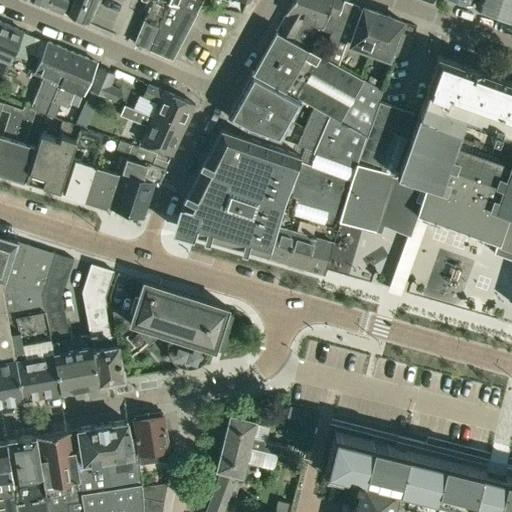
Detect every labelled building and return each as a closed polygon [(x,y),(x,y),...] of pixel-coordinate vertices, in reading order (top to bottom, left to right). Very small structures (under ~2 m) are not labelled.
[(34,0),(62,12),(67,0),(34,0)] [(88,23),(97,0),(74,0),(68,14),(68,15),(88,23)] [(168,1),(168,0),(149,0),(151,1),(146,14),(134,42),(149,49),(167,6),(166,5),(167,3),(167,1),(168,1)] [(168,0),(168,1),(179,6),(180,4),(196,11),(202,0),(168,0)] [(338,16),(343,0),(292,0),(286,11),(285,12),(276,29),(275,29),(296,40),(308,19),(322,27),(332,31),(338,16)] [(338,64),(359,5),(345,0),(343,0),(338,16),(332,31),(324,56),(338,64)] [(511,0),(476,0),(475,5),(511,18),(511,0)] [(197,11),(196,11),(180,4),(179,6),(168,1),(167,1),(167,3),(166,5),(167,6),(149,49),(172,58),(197,11)] [(369,51),(383,14),(363,6),(349,44),(369,51)] [(383,14),(369,51),(389,58),(402,21),(383,14)] [(0,83),(3,77),(21,29),(0,20),(0,53),(2,55),(0,60),(0,83)] [(324,56),(296,40),(275,29),(252,71),(303,99),(314,105),(329,114),(366,135),(378,101),(382,89),(338,64),(324,56)] [(413,35),(403,32),(401,37),(411,41),(413,35)] [(401,37),(399,43),(409,46),(411,41),(401,37)] [(43,75),(30,107),(35,109),(47,113),(72,51),(48,41),(35,71),(43,75)] [(399,43),(397,48),(407,52),(409,46),(399,43)] [(397,48),(395,54),(405,57),(407,52),(397,48)] [(83,93),(96,61),(72,51),(47,113),(54,115),(59,103),(68,107),(75,90),(83,93)] [(511,81),(511,80),(509,80),(481,70),(482,69),(467,64),(467,65),(440,55),(438,54),(437,56),(428,84),(427,84),(427,86),(418,113),(417,113),(417,116),(407,143),(406,145),(407,145),(397,172),(397,171),(396,174),(356,162),(354,167),(350,180),(339,219),(380,231),(380,232),(381,232),(384,224),(410,234),(414,224),(423,227),(427,215),(498,241),(496,246),(496,245),(493,252),(511,258),(511,81)] [(110,84),(115,73),(99,66),(89,89),(105,96),(105,95),(116,99),(121,89),(110,84)] [(279,138),(301,99),(252,72),(227,115),(247,127),(279,138)] [(124,104),(183,129),(195,103),(163,89),(163,90),(148,83),(143,94),(158,101),(152,115),(125,102),(124,104)] [(358,157),(380,165),(393,131),(404,135),(412,113),(378,101),(366,135),(358,157)] [(0,170),(2,171),(22,109),(3,103),(0,110),(9,113),(2,134),(0,133),(0,170)] [(172,153),(183,129),(124,104),(121,112),(147,124),(140,138),(172,153)] [(24,105),(22,109),(2,171),(24,178),(34,144),(25,141),(35,109),(30,107),(24,105)] [(313,150),(329,114),(314,105),(297,144),(313,150)] [(358,157),(366,135),(329,114),(313,150),(313,151),(354,167),(356,162),(358,157)] [(60,128),(77,133),(80,124),(63,119),(60,128)] [(91,163),(102,133),(80,125),(74,145),(85,148),(82,158),(74,155),(63,190),(84,197),(94,165),(91,163)] [(299,160),(300,155),(221,128),(191,187),(183,203),(179,218),(185,230),(268,253),(270,245),(277,219),(283,199),(299,160)] [(59,188),(76,138),(61,133),(60,137),(41,131),(29,168),(25,178),(27,179),(28,176),(42,180),(42,183),(59,188)] [(131,143),(119,139),(116,148),(128,152),(131,143)] [(128,152),(127,157),(145,163),(146,161),(164,168),(170,156),(156,151),(131,143),(128,152)] [(158,184),(165,168),(164,168),(146,161),(145,163),(127,157),(117,186),(118,187),(112,206),(139,215),(144,213),(154,182),(158,184)] [(324,269),(339,219),(350,180),(299,160),(283,199),(277,219),(270,245),(268,253),(324,269)] [(84,197),(107,205),(118,172),(94,165),(84,197)] [(3,288),(18,239),(0,233),(0,398),(23,395),(3,288)] [(41,294),(55,251),(18,239),(3,288),(23,395),(60,388),(41,294)] [(62,294),(67,276),(73,257),(55,251),(41,294),(60,388),(99,381),(89,333),(69,336),(62,294)] [(106,293),(108,289),(114,270),(91,262),(85,281),(82,291),(89,333),(99,381),(123,377),(123,376),(124,375),(124,365),(121,366),(116,335),(111,336),(105,305),(106,305),(106,293)] [(170,345),(170,349),(174,356),(179,360),(186,363),(193,362),(200,359),(206,353),(209,346),(215,348),(228,306),(143,279),(130,322),(136,324),(135,328),(148,342),(157,335),(159,331),(171,335),(170,338),(170,341),(170,345)] [(170,457),(164,414),(133,419),(139,453),(141,461),(170,457)] [(259,423),(255,422),(255,420),(230,414),(223,441),(248,448),(265,452),(274,454),(276,444),(251,438),(252,434),(256,435),(259,423)] [(136,453),(133,453),(127,420),(102,424),(111,483),(111,511),(143,511),(143,496),(164,501),(167,483),(142,487),(140,460),(137,461),(136,453)] [(78,470),(85,511),(111,511),(111,483),(102,424),(78,428),(72,429),(75,448),(78,470)] [(85,511),(78,470),(72,429),(36,434),(35,434),(47,511),(85,511)] [(392,511),(399,487),(416,491),(414,501),(455,511),(457,511),(460,502),(473,506),(483,508),(495,511),(498,511),(511,511),(511,475),(504,474),(492,471),(483,469),(406,449),(404,449),(396,447),(395,446),(365,439),(359,438),(354,436),(351,435),(345,434),(343,433),(335,432),(335,431),(328,456),(326,466),(325,467),(325,469),(354,476),(353,481),(360,483),(352,511),(392,511)] [(47,511),(35,434),(6,438),(7,440),(15,492),(18,506),(18,511),(47,511)] [(0,511),(18,511),(18,506),(15,492),(7,440),(6,438),(6,440),(0,440),(0,511)] [(248,448),(223,441),(217,469),(228,472),(226,478),(219,476),(209,505),(223,511),(226,511),(227,511),(235,491),(230,490),(236,474),(241,475),(245,461),(261,465),(265,452),(248,448)] [(161,511),(164,501),(143,496),(143,511),(161,511)]
